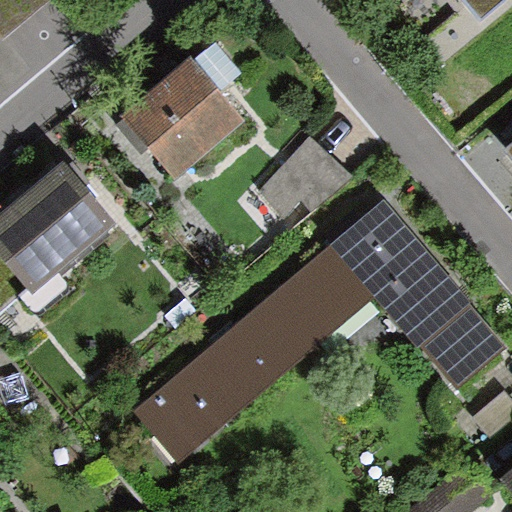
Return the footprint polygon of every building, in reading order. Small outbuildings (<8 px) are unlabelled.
[(511,0),(461,0),(484,27),(511,2),(511,0)] [(257,137),(275,124),(223,51),(205,64),(257,137)] [(189,57),(121,115),(172,175),(241,117),(189,57)] [(349,177),(313,138),(264,183),(300,222),(349,177)] [(118,228),(63,159),(0,207),(0,261),(29,298),(118,228)] [(504,345),(385,201),(132,410),(177,465),(373,304),(446,393),(504,345)] [(458,458),(402,511),(467,511),(489,491),(458,458)] [(511,467),(498,479),(511,495),(511,467)]
